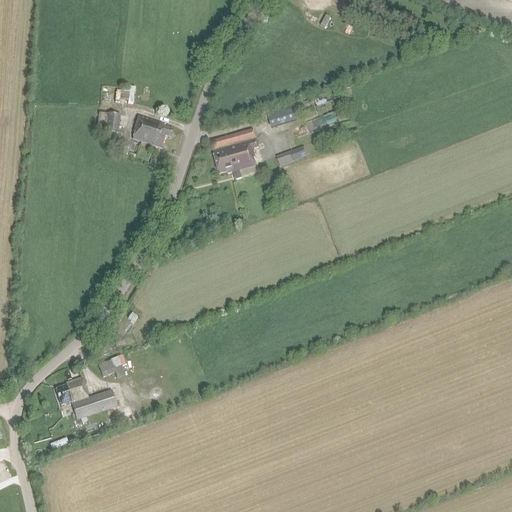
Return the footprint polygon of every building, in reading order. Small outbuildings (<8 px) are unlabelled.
[(135,90),(136,90),(137,87),(126,83),(124,88),(135,91),(135,90)] [(346,109),(339,90),(313,99),(320,119),(346,109)] [(292,107),(267,115),(272,129),(297,122),(292,107)] [(118,134),(120,115),(107,114),(105,133),(118,134)] [(161,126),(162,123),(138,116),(134,130),(136,131),(133,139),(161,148),(165,136),(170,137),(172,130),(161,126)] [(259,148),(254,130),(211,142),(220,175),(228,173),(228,176),(233,175),(235,181),(241,180),(239,172),(257,167),(254,158),(255,158),(253,150),(259,148)] [(293,163),(306,158),(303,148),(289,153),(293,163)] [(124,355),(99,365),(103,377),(115,373),(117,378),(127,375),(123,366),(127,365),(124,355)] [(66,387),(56,390),(62,406),(71,403),(77,421),(117,407),(112,390),(88,399),(81,378),(65,384),(66,387)]
